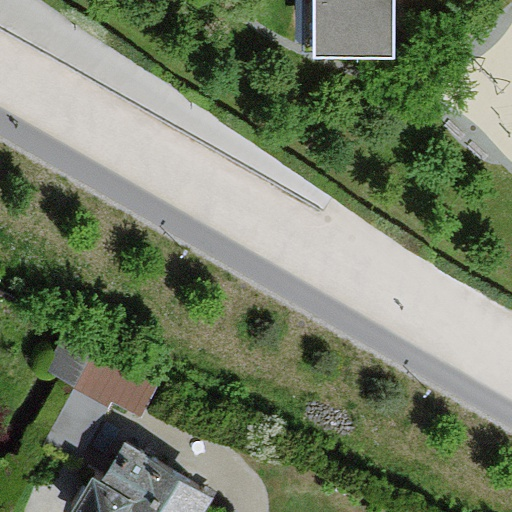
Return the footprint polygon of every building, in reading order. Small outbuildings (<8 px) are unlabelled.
[(299,0),(299,16),(391,16),(391,0),(299,0)] [(81,376),(97,344),(72,331),(56,363),(81,376)] [(156,379),(101,350),(85,378),(113,394),(141,409),(156,379)] [(113,394),(85,378),(79,389),(76,387),(46,442),(79,459),(113,394)] [(205,487),(127,440),(107,474),(94,467),(74,503),(88,511),(189,511),(199,497),(205,487)] [(222,511),(199,497),(189,511),(222,511)]
